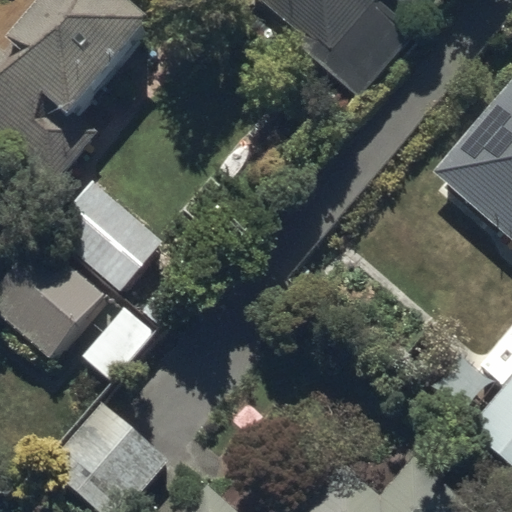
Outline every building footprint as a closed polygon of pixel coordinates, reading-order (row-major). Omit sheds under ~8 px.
[(0,49),(0,139),(53,187),(98,135),(73,113),(151,22),(126,0),(22,0),(30,6),(3,37),(13,46),(5,54),(0,49)] [(262,0),(330,56),(376,0),(262,0)] [(511,84),(432,174),(511,242),(511,84)] [(92,183),(50,234),(121,294),(164,243),(92,183)] [(39,241),(0,285),(0,319),(49,358),(103,294),(39,241)] [(511,378),(469,430),(511,466),(511,378)] [(127,424),(74,492),(98,511),(125,511),(169,459),(127,424)] [(245,511),(211,481),(183,511),(473,511),(475,510),(415,456),(381,493),(347,462),(302,511),(245,511)]
